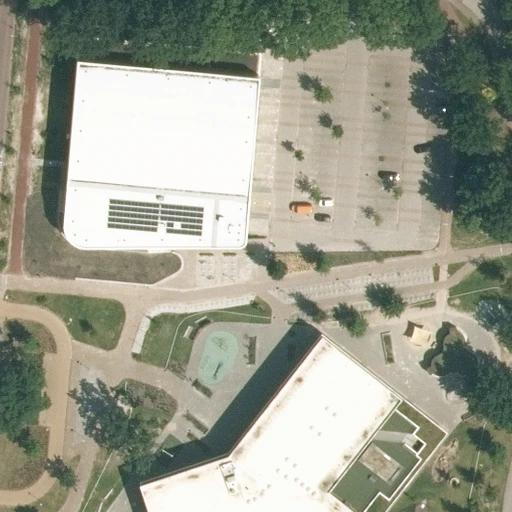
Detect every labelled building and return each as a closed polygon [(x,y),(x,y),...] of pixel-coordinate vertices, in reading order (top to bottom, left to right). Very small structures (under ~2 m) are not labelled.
[(78,36),(63,213),(63,218),(65,223),(67,227),(71,231),(75,234),(79,235),(84,236),(244,235),(260,51),(133,41),(78,36)] [(43,116),(59,112),(54,96),(38,101),(43,116)] [(483,192),(485,168),(468,167),(466,191),(483,192)] [(227,451),(139,481),(145,500),(148,511),(382,511),(446,431),(321,332),(227,451)] [(462,367),(456,344),(448,347),(450,354),(437,357),(441,373),(462,367)]
